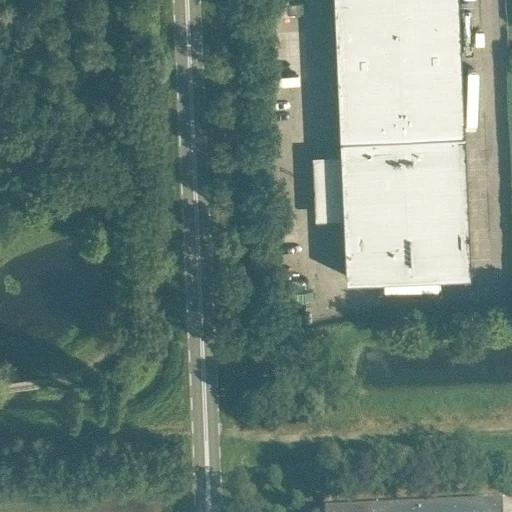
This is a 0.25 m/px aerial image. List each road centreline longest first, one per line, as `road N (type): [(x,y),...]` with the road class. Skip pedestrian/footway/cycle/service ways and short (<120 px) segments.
road 1 (unknown): [(313,0),(317,271),(336,292),(480,288),(503,260),(494,0)]
road 2 (secondary): [(208,511),(187,0)]
